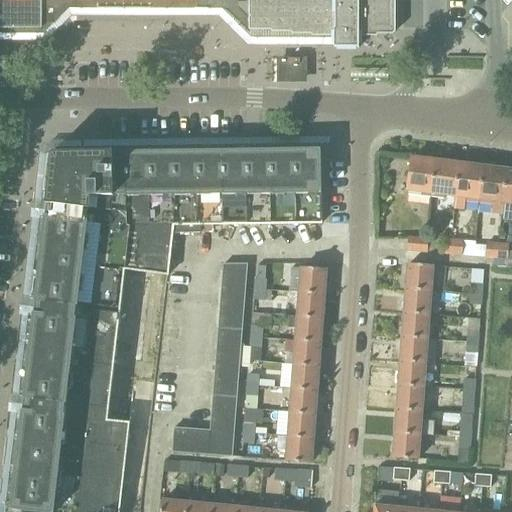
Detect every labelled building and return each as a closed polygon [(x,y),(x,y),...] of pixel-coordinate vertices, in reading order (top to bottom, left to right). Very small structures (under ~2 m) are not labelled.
[(40,0),(0,0),(0,29),(41,29),(40,0)] [(334,37),(334,49),(358,49),(358,38),(376,38),(378,35),(392,35),(395,32),(394,0),(248,0),(249,31),(271,31),(272,33),(291,33),(293,35),(311,35),(313,37),(334,37)] [(279,61),(279,80),(303,80),(303,61),(279,61)] [(200,233),(200,226),(321,225),(320,160),(320,152),(53,155),(25,396),(12,505),(11,510),(23,511),(24,511),(119,511),(130,424),(107,422),(125,271),(168,274),(173,234),(200,233)] [(431,195),(435,163),(411,160),(406,195),(420,197),(421,194),(431,195)] [(435,163),(431,195),(431,198),(444,200),(445,197),(455,198),(459,166),(435,163)] [(465,202),(478,204),(483,169),(459,166),(455,198),(456,198),(454,211),(464,212),(465,202)] [(502,204),(506,172),(483,169),(478,204),(492,206),(491,215),(502,216),(503,204),(502,204)] [(502,204),(503,204),(511,204),(511,172),(506,172),(502,204)] [(407,252),(417,253),(418,240),(408,239),(407,252)] [(439,255),(450,256),(451,242),(440,241),(439,255)] [(463,243),(451,242),(450,256),(462,256),(463,243)] [(496,259),(497,246),(486,245),(485,258),(496,259)] [(497,246),(496,259),(507,260),(508,247),(497,246)] [(222,278),(234,279),(235,266),(223,266),(222,278)] [(247,266),(235,266),(234,279),(246,280),(247,266)] [(407,266),(405,290),(431,292),(433,268),(407,266)] [(299,294),(325,296),(327,272),(315,271),(315,270),(311,269),(311,270),(301,270),(299,294)] [(245,291),(246,280),(222,278),(221,289),(245,291)] [(255,280),(254,290),(265,291),(266,281),(255,280)] [(471,285),(471,295),(481,296),(482,286),(471,285)] [(221,289),(220,300),(244,302),(245,291),(221,289)] [(264,301),(265,291),(254,290),(253,300),(264,301)] [(405,290),(403,315),(429,317),(431,292),(405,290)] [(299,294),(297,318),(323,320),(325,296),(299,294)] [(481,296),(471,295),(470,305),(480,306),(481,296)] [(220,300),(219,312),(243,313),(244,302),(220,300)] [(218,323),(242,324),(243,313),(219,312),(218,323)] [(403,315),(402,338),(427,340),(429,317),(403,315)] [(297,318),(296,342),(321,344),(323,320),(297,318)] [(218,323),(218,334),(241,335),(242,324),(218,323)] [(251,328),(251,338),(261,339),(262,329),(251,328)] [(468,333),(467,343),(478,344),(478,334),(468,333)] [(217,345),(241,346),(241,335),(218,334),(217,345)] [(250,348),(252,348),(251,363),(260,363),(261,349),(261,339),(251,338),(250,348)] [(425,364),(427,340),(402,338),(400,362),(425,364)] [(294,366),(319,368),(321,344),(296,342),(294,366)] [(478,344),(467,343),(466,353),(477,354),(478,344)] [(217,345),(216,356),(240,357),(241,346),(217,345)] [(215,367),(239,368),(240,357),(216,356),(215,367)] [(399,368),(398,386),(423,388),(425,364),(400,362),(399,369),(399,368)] [(294,366),(292,390),(317,392),(319,368),(294,366)] [(215,367),(214,378),(238,379),(239,368),(215,367)] [(247,386),(257,387),(258,377),(248,376),(247,386)] [(238,379),(214,378),(214,389),(237,391),(238,379)] [(464,381),(463,391),(474,392),(475,382),(464,381)] [(257,397),(257,387),(247,386),(246,396),(257,397)] [(421,412),(423,388),(398,386),(396,410),(421,412)] [(214,389),(213,400),(236,402),(237,391),(214,389)] [(317,392),(292,390),(290,414),(315,416),(317,392)] [(473,402),(474,392),(463,391),(462,401),(473,402)] [(235,413),(236,402),(213,400),(212,411),(235,413)] [(396,410),(394,435),(420,436),(433,437),(434,422),(431,422),(421,421),(421,412),(396,410)] [(212,411),(211,422),(235,424),(235,413),(212,411)] [(290,414),(288,438),(313,440),(315,416),(290,414)] [(211,422),(210,432),(209,456),(232,457),(235,424),(211,422)] [(243,434),(254,435),(255,425),(244,424),(243,434)] [(460,429),(459,439),(470,440),(471,430),(460,429)] [(198,432),(174,430),(172,453),(196,455),(198,432)] [(210,432),(198,432),(196,455),(209,456),(210,432)] [(254,435),(243,434),(243,444),(253,445),(254,435)] [(418,461),(419,447),(420,436),(394,435),(392,459),(418,461)] [(313,440),(288,438),(286,462),(296,463),(296,464),(299,464),(300,463),(312,464),(313,440)] [(470,440),(459,439),(459,449),(469,450),(470,440)] [(179,474),(189,475),(190,464),(180,463),(180,464),(179,474)] [(200,465),(190,464),(189,475),(199,475),(200,465)] [(213,477),(214,467),(205,467),(204,476),(213,477)] [(227,477),(237,478),(238,468),(228,467),(227,477)] [(238,468),(237,478),(247,479),(248,468),(238,468)] [(285,482),(286,471),(275,470),(275,481),(285,482)] [(269,480),(270,472),(263,471),(262,480),(269,480)] [(285,482),(295,483),(294,489),(311,490),(312,473),(296,471),(296,472),(286,471),(285,482)] [(399,484),(400,471),(392,471),(391,483),(399,484)] [(408,472),(400,471),(399,484),(407,484),(408,472)] [(440,487),(441,475),(432,474),(431,486),(440,487)] [(449,475),(441,475),(440,487),(447,488),(449,475)] [(480,490),(481,478),(473,477),(471,489),(480,490)] [(489,478),(481,478),(480,490),(487,491),(489,478)] [(186,511),(187,504),(163,501),(162,510),(161,510),(160,511),(186,511)]
